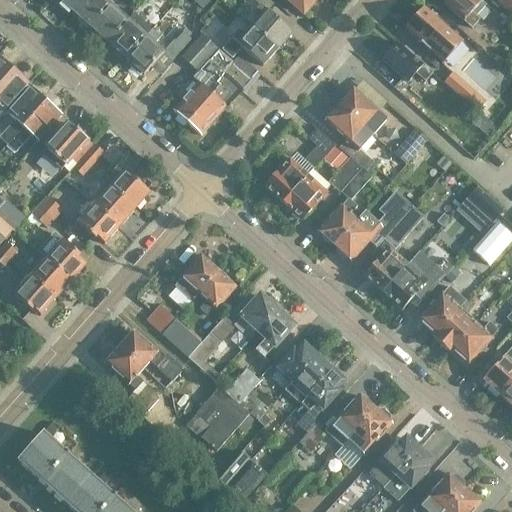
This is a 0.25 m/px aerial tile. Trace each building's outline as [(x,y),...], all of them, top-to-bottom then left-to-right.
[(57,0),(72,13),(83,0),(57,0)] [(102,0),(83,0),(72,13),(90,29),(110,7),(102,0)] [(315,0),(285,0),(302,15),(315,0)] [(475,18),(485,7),(476,0),(442,0),(446,3),(444,5),(471,29),(478,21),(475,18)] [(511,16),(511,14),(511,0),(498,0),(496,3),(511,16)] [(110,7),(90,29),(108,45),(127,23),(110,7)] [(257,20),(250,28),(276,51),(291,35),(259,7),(253,15),(257,20)] [(443,64),(461,43),(424,10),(406,31),(443,64)] [(134,15),(127,23),(108,45),(125,60),(145,38),(152,31),(134,15)] [(237,32),(231,40),(221,51),(231,60),(241,49),(262,68),(276,51),(250,28),(244,35),(237,32)] [(175,59),(191,41),(181,32),(165,50),(175,59)] [(201,35),(180,58),(197,73),(217,50),(201,35)] [(145,38),(125,60),(144,77),(163,55),(145,38)] [(424,83),(431,76),(396,45),(381,61),(407,84),(415,75),(424,83)] [(196,86),(173,112),(187,125),(211,98),(210,96),(217,88),(215,85),(223,76),(233,64),(219,51),(218,51),(198,74),(191,81),(196,86)] [(233,64),(223,76),(241,91),(256,74),(238,58),(233,64)] [(0,85),(12,72),(0,61),(0,85)] [(0,116),(27,86),(12,72),(0,85),(0,116)] [(453,73),(443,84),(478,114),(487,103),(453,73)] [(211,98),(187,125),(201,137),(241,91),(223,76),(215,85),(217,88),(210,96),(211,98)] [(8,114),(16,121),(8,130),(15,137),(46,102),(30,88),(8,114)] [(457,99),(445,89),(429,107),(441,117),(457,99)] [(353,91),(339,107),(372,136),(386,121),(353,91)] [(46,102),(15,137),(7,146),(15,153),(31,135),(39,142),(61,116),(46,102)] [(359,151),(372,136),(339,107),(325,122),(350,145),(358,152),(359,151)] [(59,172),(70,160),(76,165),(72,170),(81,178),(102,154),(93,146),(88,152),(82,146),(86,142),(68,125),(41,155),(59,172)] [(335,146),(316,129),(307,140),(316,148),(303,162),(313,171),(335,146)] [(414,131),(393,155),(405,165),(426,142),(414,131)] [(350,145),(343,153),(349,159),(362,170),(367,174),(375,165),(359,151),(358,152),(350,145)] [(340,194),(362,170),(349,159),(328,183),(340,194)] [(275,199),(282,205),(306,179),(289,163),(279,174),(277,172),(264,187),(276,197),(275,199)] [(117,180),(109,189),(106,186),(105,187),(134,212),(149,195),(116,166),(110,173),(117,180)] [(319,234),(335,248),(357,223),(349,217),(357,208),(350,203),(371,178),(367,174),(362,170),(340,194),(348,201),(319,234)] [(306,179),(282,205),(289,212),(290,211),(302,221),(315,207),(313,205),(323,194),(306,179)] [(134,212),(105,187),(96,197),(99,200),(93,207),(118,230),(134,212)] [(503,211),(477,188),(466,200),(479,213),(486,206),(498,216),(503,211)] [(357,223),(335,248),(351,263),(372,238),(380,245),(383,241),(412,208),(396,193),(364,229),(357,223)] [(45,230),(61,212),(47,198),(31,217),(45,230)] [(118,230),(93,207),(77,225),(94,241),(96,239),(103,246),(118,230)] [(412,208),(383,241),(395,252),(424,218),(412,208)] [(511,239),(495,224),(471,252),(488,267),(511,239)] [(61,242),(44,261),(69,284),(85,267),(77,259),(79,258),(61,242)] [(0,265),(3,269),(17,254),(6,244),(0,251),(0,265)] [(375,288),(382,295),(407,268),(389,252),(379,263),(377,262),(364,276),(376,287),(375,288)] [(177,288),(185,295),(183,296),(191,303),(197,296),(219,271),(202,257),(181,281),(182,282),(177,288)] [(437,287),(448,275),(458,264),(457,263),(453,267),(444,260),(427,278),(437,287)] [(44,261),(29,277),(55,300),(69,284),(44,261)] [(458,264),(448,275),(456,282),(466,271),(458,264)] [(407,268),(382,295),(389,301),(390,300),(402,311),(415,296),(414,295),(424,283),(407,268)] [(219,271),(197,296),(206,304),(200,309),(208,316),(213,310),(214,311),(236,286),(219,271)] [(39,317),(55,300),(29,277),(12,297),(30,312),(32,310),(39,317)] [(473,292),(484,302),(493,291),(482,281),(473,292)] [(432,340),(433,340),(466,303),(450,288),(420,322),(435,336),(432,340)] [(249,326),(257,334),(278,310),(261,295),(240,318),(241,319),(233,327),(242,335),(249,326)] [(466,303),(433,340),(448,354),(474,326),(465,318),(472,309),(466,303)] [(145,322),(162,336),(175,321),(176,320),(160,306),(145,322)] [(295,325),(278,310),(257,334),(265,341),(258,349),(266,357),(275,347),(276,347),(295,325)] [(188,332),(175,321),(162,336),(187,359),(209,335),(207,333),(200,340),(189,330),(188,332)] [(474,326),(448,354),(449,355),(452,351),(468,365),(498,332),(489,324),(481,333),(474,326)] [(132,334),(118,349),(142,371),(148,364),(155,370),(156,369),(171,384),(181,373),(181,369),(166,356),(163,360),(132,334)] [(209,335),(187,359),(225,393),(239,406),(252,392),(260,383),(246,370),(231,386),(219,375),(218,376),(204,363),(220,345),(209,335)] [(278,371),(293,384),(316,359),(303,347),(295,355),(293,353),(278,371)] [(142,371),(118,349),(104,365),(134,392),(126,402),(143,418),(158,401),(157,398),(135,379),(142,371)] [(483,382),(501,398),(511,385),(511,350),(510,353),(509,353),(483,382)] [(301,405),(330,372),(332,371),(321,360),(319,362),(316,359),(293,384),(286,392),(300,406),(301,405)] [(343,383),(330,372),(301,405),(308,411),(295,425),(306,435),(317,423),(318,422),(315,419),(338,393),(335,391),(343,383)] [(511,385),(501,398),(511,407),(511,385)] [(225,393),(224,394),(219,389),(194,417),(225,444),(239,427),(250,415),(239,406),(225,393)] [(266,405),(252,392),(239,406),(250,415),(263,427),(266,424),(274,415),(265,407),(266,405)] [(346,429),(353,436),(374,412),(358,398),(332,428),(340,436),(346,429)] [(86,402),(76,414),(89,426),(100,414),(86,402)] [(374,412),(353,436),(347,442),(363,456),(390,427),(374,412)] [(225,444),(194,417),(185,427),(199,440),(200,439),(216,453),(225,444)] [(317,423),(306,435),(298,445),(310,455),(329,434),(317,423)] [(127,511),(43,436),(17,463),(71,511),(127,511)] [(395,446),(380,463),(363,481),(372,489),(378,483),(377,482),(388,470),(395,477),(418,451),(405,440),(398,448),(395,446)] [(418,451),(395,477),(410,490),(425,473),(423,471),(430,462),(418,451)] [(447,477),(422,505),(416,511),(445,511),(463,492),(447,477)] [(463,492),(445,511),(474,511),(480,506),(463,492)] [(336,505),(343,511),(344,511),(351,505),(343,497),(336,505)]
